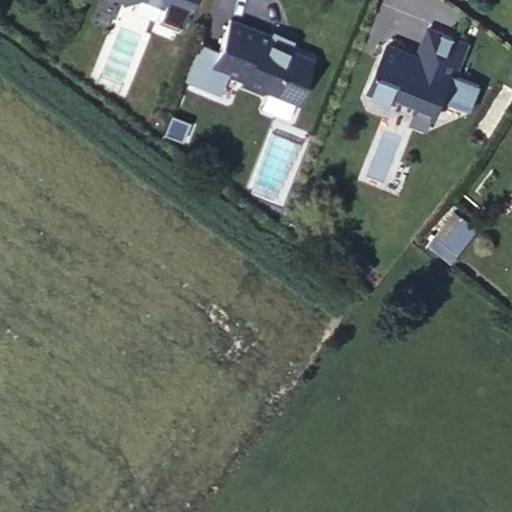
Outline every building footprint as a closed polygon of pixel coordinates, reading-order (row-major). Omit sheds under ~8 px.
[(161,18),(181,28),(193,0),(160,0),(168,4),(161,18)] [(265,87),(296,101),(301,84),(302,71),(309,58),(270,38),(272,33),(231,14),(210,63),(242,77),(241,80),(263,89),(265,87)] [(432,118),(450,77),(454,79),(468,46),(430,29),(416,60),(406,55),(404,49),(389,42),(367,89),(394,101),(396,95),(414,103),(412,109),(432,118)] [(511,86),(510,85),(494,107),(503,114),(511,101),(511,86)] [(511,101),(503,114),(511,120),(511,101)] [(427,247),(454,263),(477,226),(449,209),(427,247)]
